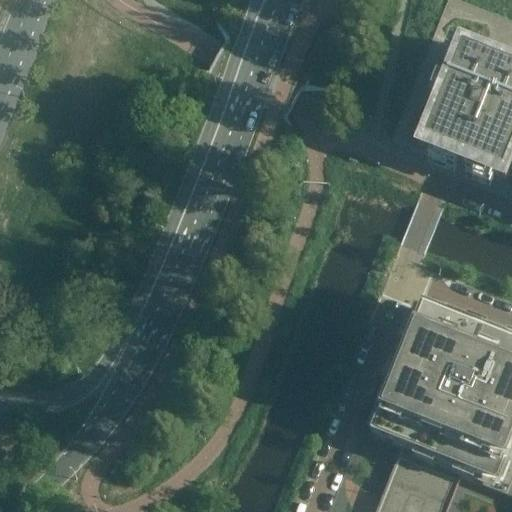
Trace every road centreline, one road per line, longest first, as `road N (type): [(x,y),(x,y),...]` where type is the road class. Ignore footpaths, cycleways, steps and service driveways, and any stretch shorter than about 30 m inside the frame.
road 1 (primary): [(134,340),(266,0)]
road 2 (residential): [(404,280),(311,511)]
road 3 (primary): [(18,511),(75,461),(107,417),(134,340)]
road 4 (residential): [(511,212),(442,184),(404,280)]
road 5 (primary): [(134,340),(65,398),(33,407),(0,400)]
